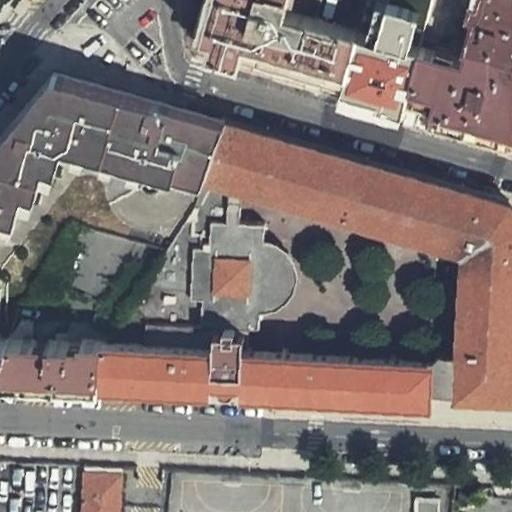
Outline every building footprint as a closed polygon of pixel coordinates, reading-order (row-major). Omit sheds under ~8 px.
[(213,35),(219,0),(206,0),(198,32),(213,35)] [(210,51),(341,90),(340,93),(338,102),(401,120),(404,109),(508,138),(511,134),(511,0),(432,0),(413,75),(350,56),(360,21),(319,10),(321,0),(219,0),(213,35),(210,51)] [(67,71),(56,67),(51,73),(64,76),(67,71)] [(0,379),(84,384),(98,361),(100,339),(77,338),(78,342),(71,341),(72,334),(52,334),(52,340),(31,339),(32,322),(22,321),(10,338),(0,337),(0,297),(0,290),(0,289),(0,214),(1,212),(13,215),(18,199),(21,188),(32,191),(36,174),(40,162),(52,166),(58,143),(70,146),(83,149),(120,158),(145,165),(174,172),(175,166),(188,169),(206,174),(225,117),(67,71),(64,76),(51,73),(30,99),(38,101),(32,122),(15,117),(11,131),(6,130),(2,143),(0,142),(0,379)] [(38,101),(30,99),(15,117),(32,122),(38,101)] [(98,361),(84,384),(190,390),(190,382),(199,383),(202,391),(208,391),(212,384),(226,385),(225,392),(438,403),(439,389),(457,389),(456,394),(511,396),(511,206),(507,200),(225,117),(206,174),(195,206),(98,361)] [(83,149),(70,146),(69,152),(81,156),(83,149)] [(145,165),(120,158),(118,165),(144,172),(145,165)] [(52,166),(40,162),(36,174),(49,177),(52,166)] [(175,166),(174,172),(172,179),(184,182),(188,169),(175,166)] [(32,191),(21,188),(18,199),(29,202),(32,191)] [(13,215),(1,212),(0,214),(0,224),(10,227),(13,215)] [(77,338),(100,339),(100,326),(72,324),(72,334),(71,341),(78,342),(77,338)] [(120,511),(122,473),(85,471),(83,511),(120,511)] [(442,511),(443,498),(419,497),(418,511),(442,511)]
